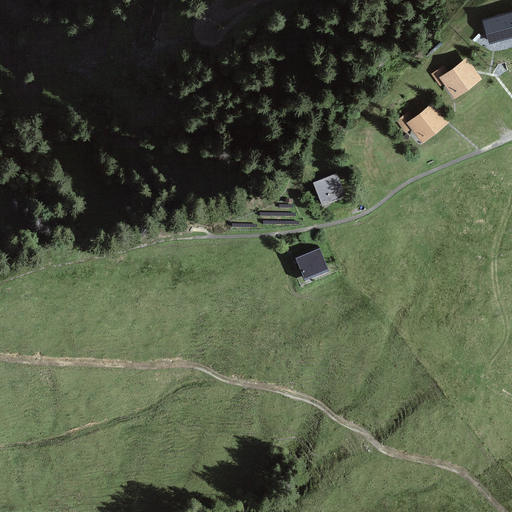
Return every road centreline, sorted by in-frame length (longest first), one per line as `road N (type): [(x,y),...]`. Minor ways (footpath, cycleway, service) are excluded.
road 1 (track): [(505,511),(467,474),(381,449),(308,398),(226,381),(194,365),(0,358)]
road 2 (track): [(511,138),(414,178),(350,219),(208,237)]
road 3 (track): [(136,247),(0,283)]
